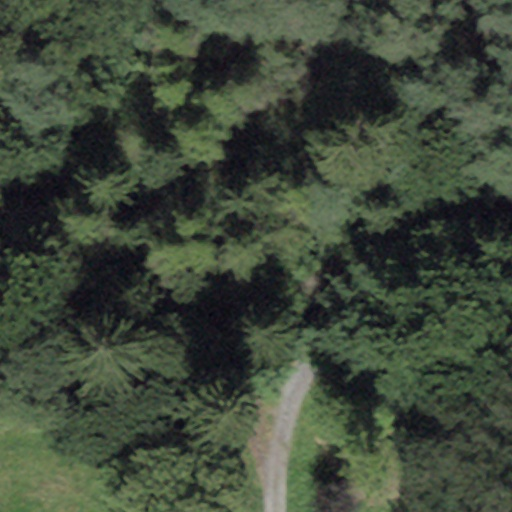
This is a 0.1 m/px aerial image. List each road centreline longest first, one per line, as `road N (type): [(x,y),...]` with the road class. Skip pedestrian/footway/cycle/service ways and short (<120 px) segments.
road 1 (track): [(277,511),(273,434),(350,308),(427,238),(511,185)]
road 2 (track): [(273,434),(178,322),(125,276),(77,244),(0,228)]
